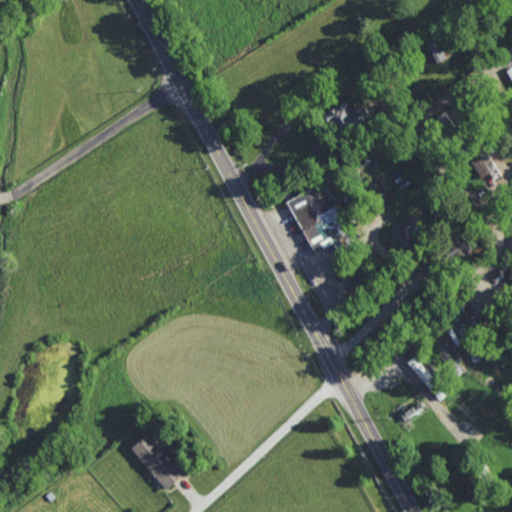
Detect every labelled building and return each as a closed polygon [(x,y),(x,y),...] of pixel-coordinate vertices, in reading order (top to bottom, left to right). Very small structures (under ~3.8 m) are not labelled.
[(446,56),(436,61),(427,44),(437,39),(446,56)] [(511,119),(511,120),(487,82),(496,77),(511,102),(511,119)] [(485,137),(463,99),(471,94),(493,132),(485,137)] [(354,107),(366,101),(374,116),(360,124),(362,128),(352,133),(350,130),(336,137),(324,115),(328,113),(326,110),(349,98),(354,107)] [(458,126),(461,124),(464,130),(461,132),(471,147),(462,152),(438,115),(447,110),(458,126)] [(511,151),(499,130),(507,125),(511,133),(511,151)] [(408,162),(385,136),(390,131),(413,157),(408,162)] [(354,162),(349,156),(374,135),(379,141),(354,162)] [(502,175),(495,179),(484,160),(480,163),(475,156),(480,153),(476,147),(483,142),(502,175)] [(323,181),(334,175),(346,197),(335,203),(355,239),(339,248),(335,241),(317,251),(288,199),(310,187),(307,181),(319,174),(323,181)] [(424,225),(422,226),(429,234),(410,251),(391,230),(400,222),(401,223),(412,212),(424,225)] [(462,234),(468,228),(476,236),(452,258),(445,251),(447,250),(444,247),(450,243),(442,235),(453,224),(462,234)] [(430,273),(416,257),(428,246),(438,257),(433,261),(438,266),(430,273)] [(377,347),(369,338),(427,286),(435,295),(377,347)] [(490,328),(493,327),(498,347),(495,348),(497,356),(487,358),(477,315),(487,313),(490,328)] [(469,331),(472,330),(475,336),(472,338),(483,359),(475,363),(459,329),(466,325),(469,331)] [(455,357),(460,354),(464,359),(459,363),(464,371),(458,376),(433,343),(440,338),(455,357)] [(449,393),(441,400),(409,362),(417,354),(449,393)] [(166,489),(157,479),(159,477),(135,448),(154,432),(167,447),(166,448),(172,455),(170,457),(184,474),(182,476),(175,482),(166,489)] [(479,499),(478,497),(467,502),(458,482),(478,473),(476,469),(487,464),(497,486),(487,491),(489,495),(479,499)]
